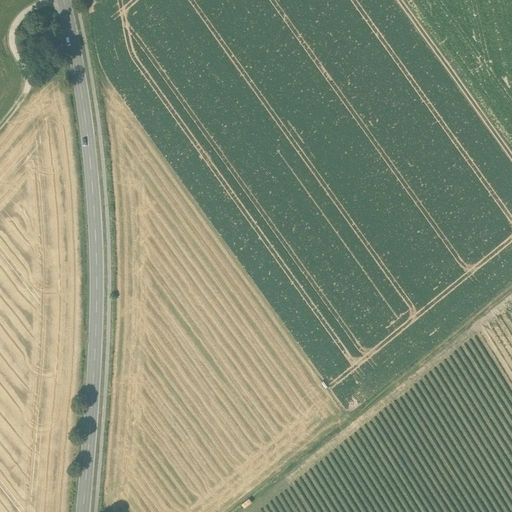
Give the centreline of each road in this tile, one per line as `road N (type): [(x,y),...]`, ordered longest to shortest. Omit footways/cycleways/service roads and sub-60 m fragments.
road 1 (tertiary): [(85,511),(95,206),(67,0)]
road 2 (track): [(511,286),(248,511)]
road 3 (track): [(511,153),(403,0)]
road 4 (track): [(0,120),(29,77),(14,43),(16,22),(48,0)]
